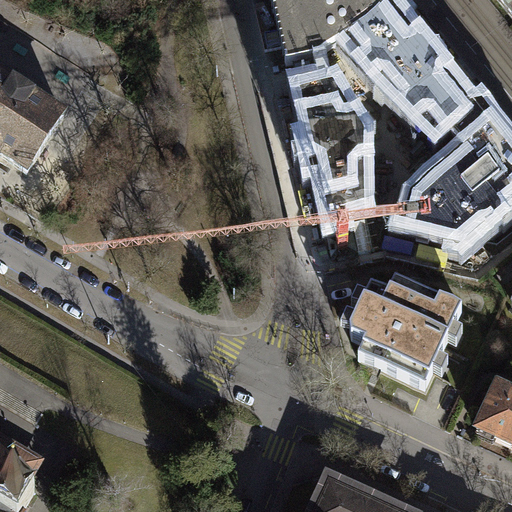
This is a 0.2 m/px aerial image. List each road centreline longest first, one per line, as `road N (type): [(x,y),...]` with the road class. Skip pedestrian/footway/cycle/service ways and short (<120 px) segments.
road 1 (residential): [(287,401),(293,273),(232,0)]
road 2 (residential): [(0,246),(113,314),(287,401)]
road 3 (residential): [(287,401),(511,510)]
